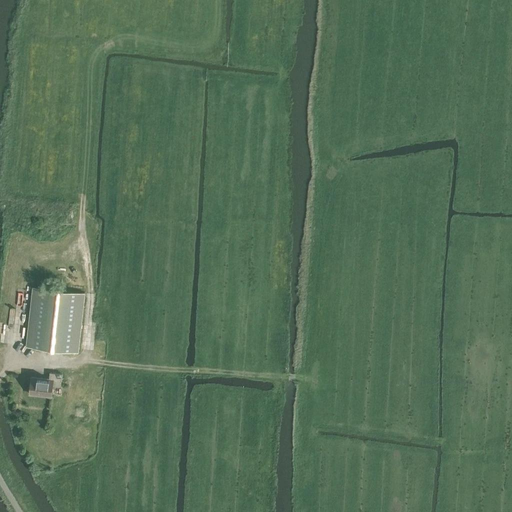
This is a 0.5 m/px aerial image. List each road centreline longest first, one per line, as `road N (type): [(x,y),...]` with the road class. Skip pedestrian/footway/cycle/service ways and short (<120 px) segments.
road 1 (track): [(217,0),(215,33),(189,51),(119,36),(95,51),(80,229),(92,296),(89,344),(83,359),(68,364),(24,363)]
road 2 (track): [(296,377),(83,359)]
